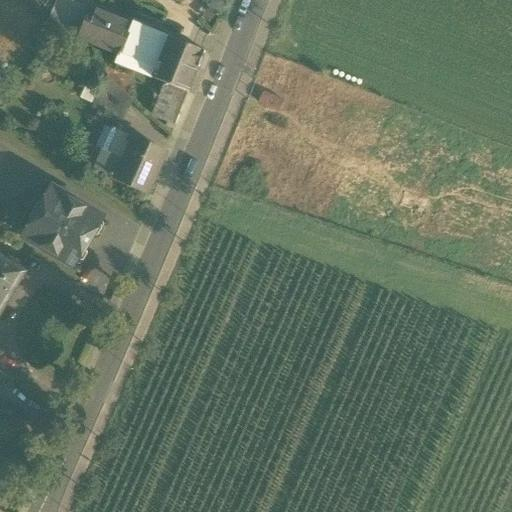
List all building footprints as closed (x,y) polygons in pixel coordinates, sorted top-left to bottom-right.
[(70,38),(72,41),(79,39),(78,38),(89,9),(68,0),(57,0),(50,19),(57,26),(70,38)] [(79,39),(118,54),(119,55),(128,33),(131,26),(130,26),(89,9),(78,38),(79,39)] [(44,26),(50,33),(57,26),(50,19),(44,26)] [(131,26),(128,33),(153,43),(157,34),(131,23),(130,26),(131,26)] [(158,33),(157,34),(153,43),(128,33),(119,55),(118,54),(114,63),(117,64),(135,71),(151,78),(168,38),(168,37),(159,33),(158,33)] [(203,52),(168,38),(151,78),(164,83),(186,93),(187,93),(188,91),(187,91),(196,69),(203,52)] [(135,71),(117,64),(114,71),(131,78),(135,71)] [(91,108),(120,122),(131,99),(107,75),(91,108)] [(156,118),(174,125),(186,93),(164,83),(152,115),(156,118)] [(258,104),(278,113),(283,102),(263,93),(258,104)] [(104,126),(94,147),(112,155),(121,134),(122,133),(114,130),(114,129),(112,128),(105,125),(104,126)] [(132,138),(121,134),(112,155),(94,147),(85,165),(144,192),(145,193),(164,153),(162,152),(132,138)] [(22,239),(72,268),(83,248),(85,249),(91,238),(89,237),(101,218),(51,189),(42,205),(43,205),(33,224),(32,223),(22,239)] [(0,225),(8,212),(0,207),(0,225)] [(0,311),(22,274),(0,260),(0,311)] [(8,379),(0,373),(0,388),(2,390),(8,379)]
